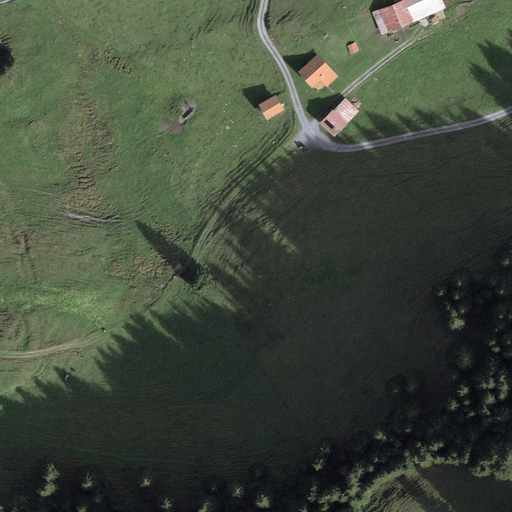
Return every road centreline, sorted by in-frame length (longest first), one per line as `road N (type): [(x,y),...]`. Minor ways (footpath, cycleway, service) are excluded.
road 1 (track): [(308,130),(233,194),(177,285),(150,313),(69,346),(0,354)]
road 2 (track): [(308,130),(387,58),(435,29)]
